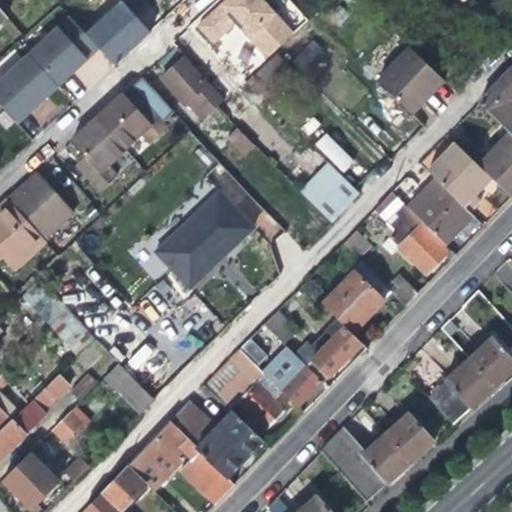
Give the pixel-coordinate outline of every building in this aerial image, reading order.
[(99,0),(125,29),(137,19),(148,9),(140,0),(99,0)] [(278,0),(258,0),(269,12),(280,2),(278,0)] [(251,38),(267,55),(300,24),(285,8),(269,22),(251,38)] [(235,21),(247,34),(254,27),(243,13),(235,21)] [(69,19),(28,55),(45,74),(65,56),(86,37),(69,19)] [(247,76),(266,58),(233,23),(220,35),(208,46),(222,61),(229,55),(247,76)] [(378,79),(411,112),(444,80),(410,47),(378,79)] [(278,53),(249,81),(266,98),(295,71),(278,53)] [(28,55),(0,80),(0,104),(5,110),(28,88),(45,74),(28,55)] [(179,96),(187,105),(203,90),(210,98),(202,105),(209,113),(217,105),(225,98),(216,88),(211,83),(209,84),(183,55),(172,65),(160,75),(179,96)] [(511,101),(511,69),(479,103),(511,135),(511,102),(511,101)] [(231,74),(216,88),(225,98),(240,83),(231,74)] [(96,116),(119,141),(135,126),(144,136),(173,110),(141,76),(129,87),(132,90),(126,97),(122,93),(96,116)] [(126,90),(122,93),(126,97),(132,90),(129,87),(126,90)] [(203,90),(187,105),(201,120),(209,113),(202,105),(210,98),(203,90)] [(76,161),(96,183),(112,169),(102,158),(119,141),(96,116),(85,127),(69,141),(82,155),(76,161)] [(244,157),(255,146),(237,128),(225,139),(244,157)] [(314,144),(343,173),(354,161),(325,133),(314,144)] [(511,135),(479,166),(491,177),(511,197),(511,195),(511,135)] [(425,170),(434,179),(467,211),(478,200),(473,194),(479,188),(491,177),(479,166),(454,141),(425,170)] [(330,163),(303,190),(334,220),(360,192),(330,163)] [(6,199),(44,239),(74,211),(38,170),(22,185),(6,199)] [(434,179),(407,206),(418,217),(444,243),(459,228),(471,215),(467,211),(434,179)] [(151,250),(187,290),(255,230),(219,189),(151,250)] [(415,220),(418,217),(407,206),(393,192),(376,210),(397,231),(391,238),(401,249),(426,273),(437,263),(445,255),(450,260),(455,254),(450,249),(447,252),(415,220)] [(0,252),(9,263),(29,246),(33,250),(45,240),(44,239),(6,199),(0,204),(0,252)] [(355,231),(343,244),(359,259),(371,247),(355,231)] [(398,252),(401,249),(391,238),(387,241),(398,252)] [(14,268),(33,250),(29,246),(9,263),(14,268)] [(153,255),(141,265),(155,281),(166,270),(153,255)] [(363,263),(354,272),(383,300),(391,291),(387,287),(372,272),(363,263)] [(322,305),(332,314),(351,333),(369,314),(383,300),(354,272),(322,305)] [(398,276),(387,287),(391,291),(406,305),(417,294),(398,276)] [(35,305),(52,323),(68,307),(54,292),(52,290),(35,305)] [(81,321),(68,307),(52,323),(80,353),(96,337),(81,321)] [(298,331),(278,311),(265,324),(285,345),(298,331)] [(304,337),(291,350),(303,362),(321,380),(341,360),(360,341),(351,333),(332,314),(307,340),(304,337)] [(511,358),(493,337),(469,359),(495,388),(508,376),(511,372),(511,358)] [(276,357),(293,373),(303,362),(291,350),(286,346),(276,357)] [(230,410),(242,422),(250,413),(237,401),(226,389),(244,371),(255,382),(269,395),(277,386),(262,371),(240,350),(205,386),(230,410)] [(276,357),(262,371),(277,386),(279,388),(293,373),(276,357)] [(476,405),(495,388),(469,359),(446,380),(448,382),(430,398),(454,425),(476,405)] [(105,376),(141,414),(155,400),(119,362),(105,376)] [(311,390),(321,380),(303,362),(293,373),(279,388),(297,405),(311,390)] [(226,389),(237,401),(255,382),(244,371),(226,389)] [(61,372),(0,429),(0,458),(46,414),(43,410),(72,383),(61,372)] [(0,422),(8,415),(0,407),(0,388),(8,380),(1,372),(0,373),(0,422)] [(81,400),(98,383),(87,372),(70,387),(81,400)] [(284,410),(269,395),(255,382),(237,401),(250,413),(266,429),(275,420),(284,410)] [(189,403),(171,422),(226,477),(243,459),(261,440),(258,437),(242,422),(230,410),(213,428),(189,403)] [(71,410),(53,429),(69,444),(87,425),(71,410)] [(410,412),(386,434),(411,463),(424,451),(435,441),(410,412)] [(258,437),(266,429),(250,413),(242,422),(258,437)] [(178,468),(214,503),(233,483),(226,477),(171,422),(128,465),(143,480),(146,482),(152,488),(164,475),(176,462),(168,454),(177,445),(189,456),(178,468)] [(380,491),(388,483),(362,455),(366,451),(344,427),(321,451),(367,502),(380,491)] [(362,455),(388,483),(401,472),(411,463),(386,434),(366,451),(362,455)] [(30,451),(4,479),(19,494),(36,511),(41,507),(37,502),(59,480),(30,451)] [(64,472),(74,482),(90,465),(81,456),(64,472)] [(146,482),(143,480),(128,465),(101,494),(118,511),(146,482)] [(119,511),(118,511),(101,494),(84,511),(85,511),(119,511)] [(330,511),(317,496),(299,511),(330,511)]
